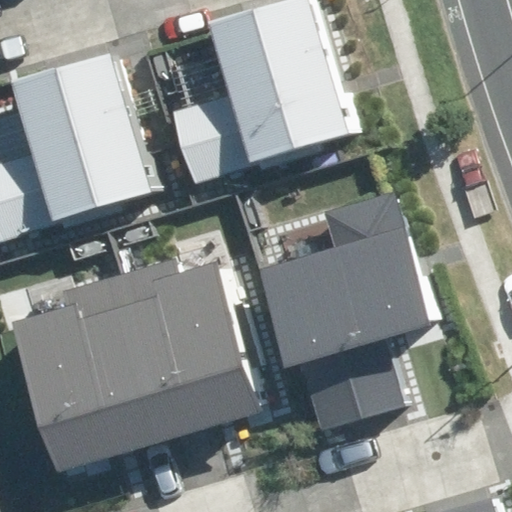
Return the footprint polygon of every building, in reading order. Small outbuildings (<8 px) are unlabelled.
[(174,112),(195,182),(352,136),(311,0),(296,0),(209,25),(230,96),(174,112)] [(0,164),(0,242),(156,192),(109,51),(13,82),(37,152),(0,164)] [(299,364),(319,432),(403,406),(383,338),(435,322),(396,194),(329,214),(339,247),(260,271),(289,367),(299,364)] [(56,472),(264,413),(221,262),(181,273),(177,260),(65,292),(70,308),(14,324),(56,472)] [(496,511),(493,501),(455,511),(496,511)]
